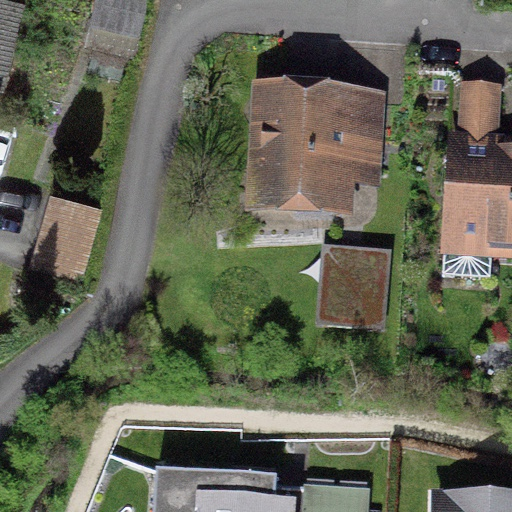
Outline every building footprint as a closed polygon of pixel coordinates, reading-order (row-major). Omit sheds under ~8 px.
[(0,0),(0,78),(18,5),(0,0)] [(94,0),(90,21),(135,31),(141,0),(94,0)] [(511,156),(489,155),(492,95),(462,93),(459,153),(452,153),(446,242),(442,242),(440,280),(486,283),(488,261),(511,262),(511,156)] [(294,212),(336,214),(342,104),(262,100),(257,197),(295,200),(294,212)] [(98,210),(46,195),(24,274),(77,288),(98,210)] [(326,250),(318,325),(381,332),(389,257),(326,250)] [(279,511),(270,511),(272,485),(152,478),(150,511),(279,511)] [(302,511),(366,511),(368,492),(304,488),(302,511)]
